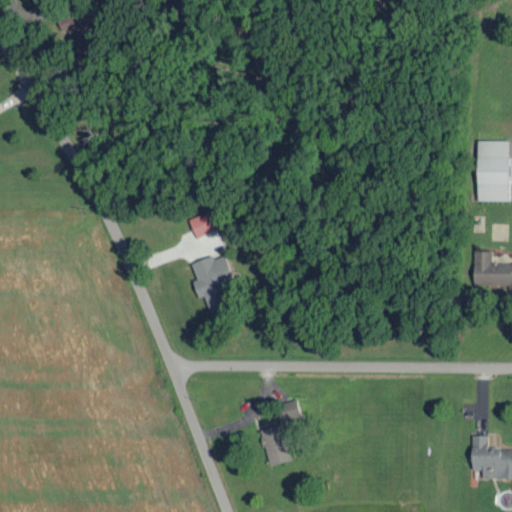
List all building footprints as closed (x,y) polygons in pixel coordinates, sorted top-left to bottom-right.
[(57,15),(61,30),(69,27),(71,33),(86,29),(80,9),(57,15)] [(508,197),(508,137),(477,137),(477,197),(508,197)] [(197,235),(215,228),(207,209),(189,217),(197,235)] [(511,287),(511,259),(492,260),(491,248),(473,248),(473,282),(511,282),(511,287)] [(191,260),(197,276),(192,278),(198,295),(204,293),(209,308),(230,301),(224,281),(234,277),(226,252),(213,256),(211,253),(191,260)] [(299,414),(295,396),(282,399),(286,417),(299,414)] [(291,456),(281,420),(259,427),(269,462),(291,456)] [(511,474),(511,445),(487,446),(487,432),(471,432),(472,467),(481,466),(482,475),(511,474)]
